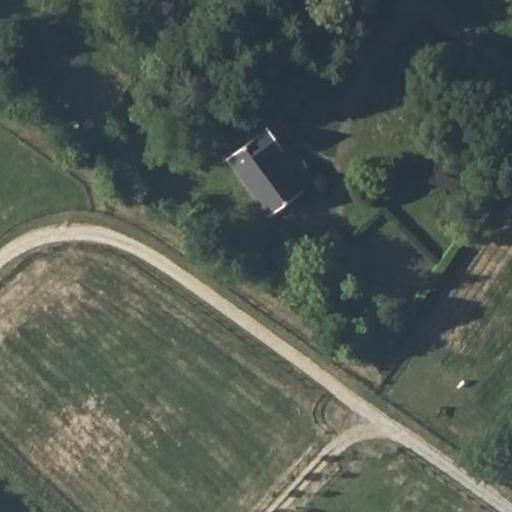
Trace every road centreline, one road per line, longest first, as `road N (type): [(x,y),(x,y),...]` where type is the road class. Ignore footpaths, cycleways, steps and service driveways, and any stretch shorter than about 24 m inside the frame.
road 1 (track): [(510,511),(108,233),(32,232),(0,255)]
road 2 (track): [(272,511),(368,410)]
road 3 (unclassified): [(420,0),(511,77)]
